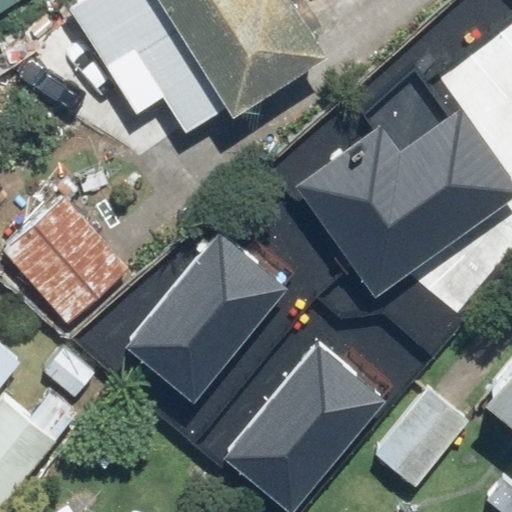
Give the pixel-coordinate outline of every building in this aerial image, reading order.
[(0,0),(0,8),(12,0),(0,0)] [(299,0),(72,0),(111,59),(135,43),(187,124),(230,96),(237,105),(329,46),(299,0)] [(511,108),(511,68),(476,32),(454,53),(509,111),(511,108)] [(511,189),(511,168),(461,101),(403,145),(379,113),(294,177),(379,290),(511,189)] [(127,262),(65,190),(4,242),(65,315),(127,262)] [(218,234),(126,348),(196,405),(288,291),(218,234)] [(386,390),(320,339),(230,456),(296,506),(386,390)] [(511,348),(481,384),(511,410),(511,348)] [(472,417),(431,381),(376,444),(418,480),(472,417)] [(0,503),(75,406),(49,386),(31,410),(3,389),(0,393),(0,503)]
